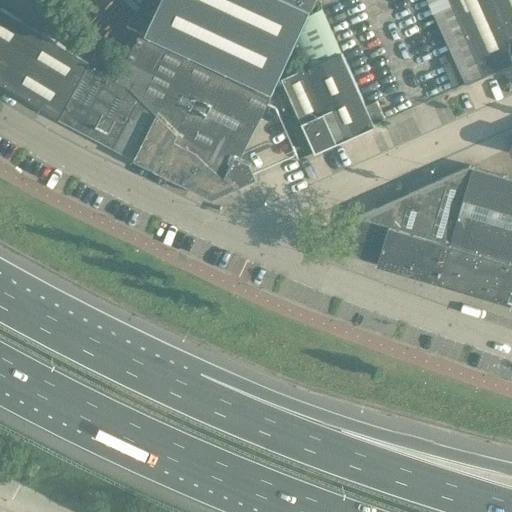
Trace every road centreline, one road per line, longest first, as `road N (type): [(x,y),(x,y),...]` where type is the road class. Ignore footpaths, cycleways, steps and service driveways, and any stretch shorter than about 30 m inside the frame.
road 1 (motorway): [(0,363),(199,465),(314,511)]
road 2 (motorway): [(511,509),(188,393)]
road 3 (motorway): [(511,469),(188,393)]
road 4 (unclassified): [(0,118),(64,157),(254,246)]
road 5 (unclassified): [(254,246),(511,344)]
road 6 (unclassified): [(254,246),(266,221),(442,143)]
road 7 (motorway): [(188,393),(0,296)]
road 8 (unknown): [(442,143),(395,0)]
